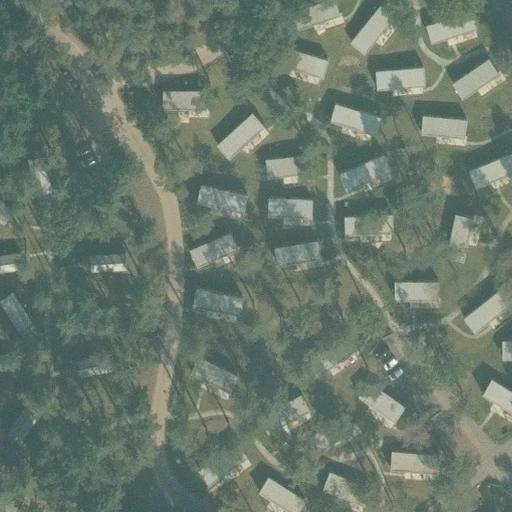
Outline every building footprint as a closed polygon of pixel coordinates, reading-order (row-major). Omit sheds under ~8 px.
[(333,0),(325,0),(292,11),(297,28),(339,14),(333,0)] [(379,4),(349,41),(364,53),(394,16),(379,4)] [(470,10),(425,25),(431,42),(476,28),(470,10)] [(288,47),(321,45),(321,30),(287,31),(288,47)] [(281,46),(276,64),(322,77),(327,59),(281,46)] [(488,58),(452,82),(462,97),(497,73),(488,58)] [(422,66),(375,70),(376,88),(424,84),(422,66)] [(162,90),(162,108),(206,109),(206,91),(162,90)] [(335,103),(330,120),(375,134),(380,117),(335,103)] [(251,112),(216,144),(228,158),(263,126),(251,112)] [(422,115),(420,133),(464,137),(465,119),(422,115)] [(511,152),(468,170),(475,187),(511,171),(511,152)] [(382,154),(339,174),(346,190),(390,170),(382,154)] [(43,155),(28,159),(35,193),(42,192),(51,190),(43,155)] [(309,155),(266,158),(267,175),(311,172),(309,155)] [(200,184),(196,202),(243,212),(247,194),(200,184)] [(267,197),(267,215),(310,217),(311,199),(267,197)] [(0,199),(0,220),(3,223),(14,211),(0,199)] [(117,205),(82,215),(86,230),(90,229),(121,221),(117,205)] [(391,213),(344,216),(344,234),(392,232),(391,213)] [(454,213),(445,256),(463,260),(473,217),(454,213)] [(229,232),(189,250),(196,266),(236,249),(229,232)] [(317,240),(274,247),(277,264),(320,258),(317,240)] [(19,251),(0,254),(0,270),(22,267),(19,251)] [(93,254),(89,255),(90,271),(126,268),(125,252),(93,254)] [(394,280),(394,298),(438,298),(438,280),(394,280)] [(196,288),(192,305),(239,315),(243,298),(196,288)] [(499,289),(463,317),(474,332),(511,303),(499,289)] [(12,291),(0,298),(0,301),(18,329),(25,324),(31,320),(12,291)] [(94,299),(65,320),(75,333),(103,312),(94,299)] [(343,335),(304,361),(314,376),(353,350),(343,335)] [(511,339),(501,340),(502,358),(511,357),(511,339)] [(111,352),(77,360),(80,375),(115,368),(111,352)] [(198,356),(190,372),(229,392),(237,376),(198,356)] [(511,391),(491,378),(482,394),(511,412),(511,391)] [(368,380),(358,395),(393,421),(404,406),(368,380)] [(301,394),(259,417),(267,432),(309,410),(301,394)] [(26,403),(7,433),(20,441),(40,412),(32,407),(26,403)] [(342,411),(308,438),(319,452),(353,425),(342,411)] [(237,441),(198,469),(208,483),(247,455),(237,441)] [(391,450),(390,468),(437,472),(439,455),(391,450)] [(329,471),(322,488),(363,504),(370,488),(329,471)] [(267,476),(258,491),(290,511),(296,511),(304,500),(267,476)]
